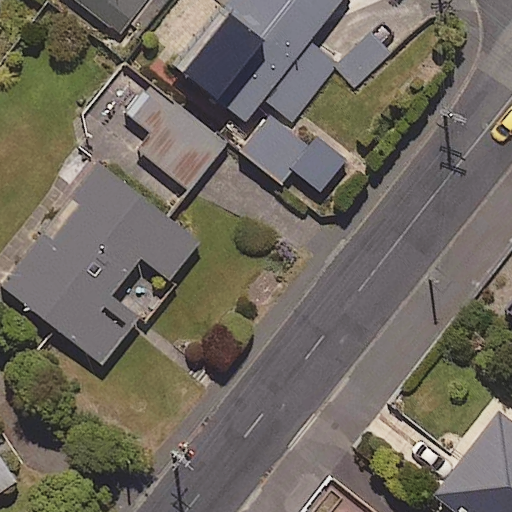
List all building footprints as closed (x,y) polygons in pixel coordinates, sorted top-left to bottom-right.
[(72,0),(118,36),(146,0),(72,0)] [(342,0),(214,0),(164,64),(246,130),(232,149),(270,179),(301,140),(286,128),(336,65),(308,43),(342,0)] [(372,29),(334,68),(356,90),(394,50),(372,29)] [(147,161),(134,178),(169,206),(218,143),(144,84),(121,114),(145,133),(133,149),(147,161)] [(171,284),(165,279),(196,242),(164,217),(95,163),(0,284),(0,287),(98,364),(136,317),(142,321),(171,284)] [(511,511),(511,421),(494,408),(428,494),(451,511),(511,511)] [(0,486),(10,480),(0,464),(0,486)]
